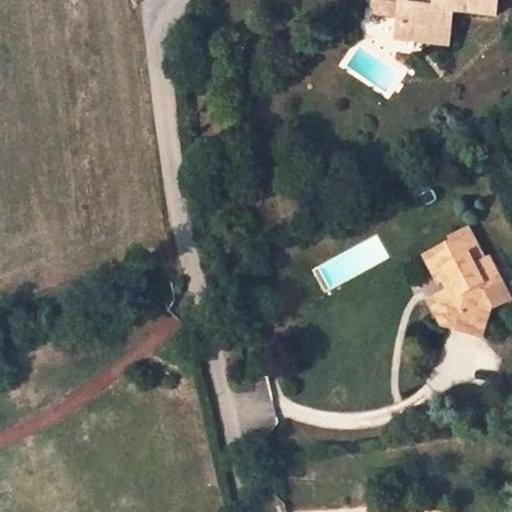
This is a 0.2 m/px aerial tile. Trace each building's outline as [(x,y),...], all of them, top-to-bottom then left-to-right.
[(450,9),(494,15),(495,0),(376,0),(375,11),(398,14),(397,22),(421,25),(420,41),(445,43),(450,9)] [(486,254),(470,225),(450,234),(453,241),(428,254),(442,281),(452,277),(457,286),(439,295),(445,307),(466,317),(464,322),(481,329),(494,301),(484,283),(502,273),(491,251),(486,254)] [(148,286),(143,268),(121,274),(126,292),(148,286)] [(477,337),(481,329),(464,322),(466,317),(445,307),(439,295),(429,301),(443,323),(477,337)] [(270,386),(241,388),(244,427),(273,425),(270,386)]
